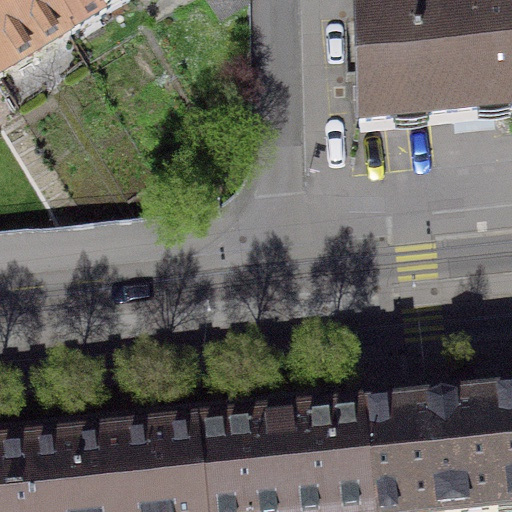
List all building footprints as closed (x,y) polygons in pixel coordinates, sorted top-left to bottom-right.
[(0,0),(0,116),(194,0),(0,0)] [(247,0),(201,0),(197,3),(217,32),(248,13),(247,0)] [(511,1),(357,17),(360,128),(448,119),(511,112),(511,1)] [(363,420),(372,511),(511,511),(511,404),(442,412),(363,420)] [(196,437),(203,511),(372,511),(363,420),(279,429),(196,437)] [(112,446),(29,454),(35,511),(203,511),(196,437),(112,446)] [(0,511),(35,511),(29,454),(0,457),(0,511)]
